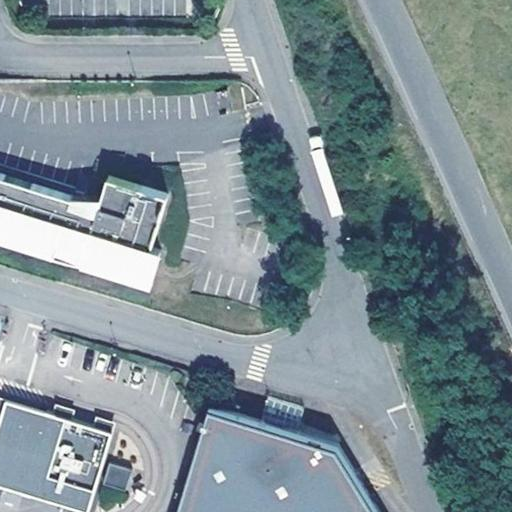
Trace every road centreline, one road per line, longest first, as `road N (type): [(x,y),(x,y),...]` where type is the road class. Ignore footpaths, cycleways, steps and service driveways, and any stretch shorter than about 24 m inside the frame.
road 1 (unclassified): [(0,287),(243,363),(277,369),(330,353),(346,322),(345,279),(269,56)]
road 2 (motorway): [(383,0),(511,287)]
road 3 (unclassified): [(0,37),(30,55),(253,56)]
